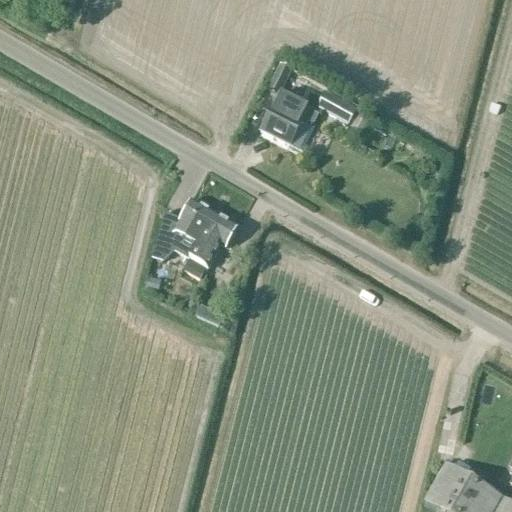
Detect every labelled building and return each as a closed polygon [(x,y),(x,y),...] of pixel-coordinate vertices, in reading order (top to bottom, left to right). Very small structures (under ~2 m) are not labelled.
[(267,92),(272,94),(279,98),(292,74),(280,67),(267,92)] [(357,112),(325,95),(317,110),(348,128),(357,112)] [(279,98),(260,135),(289,150),(290,150),(302,125),(313,130),(318,119),(308,114),(308,113),(280,99),(279,98)] [(370,122),(359,116),(349,133),(360,140),(370,122)] [(186,261),(215,216),(191,201),(178,223),(166,216),(152,262),(163,266),(175,255),(186,261)] [(226,254),(238,231),(215,216),(186,261),(208,273),(221,251),(226,254)] [(154,295),(157,285),(147,283),(145,292),(154,295)] [(200,309),(195,320),(219,331),(223,319),(200,309)] [(225,319),(219,330),(227,334),(233,323),(225,319)] [(511,462),(485,445),(476,458),(505,477),(511,466),(511,462)] [(511,511),(511,467),(510,471),(511,472),(511,485),(510,489),(511,490),(511,509),(445,470),(424,508),(429,511),(511,511)]
